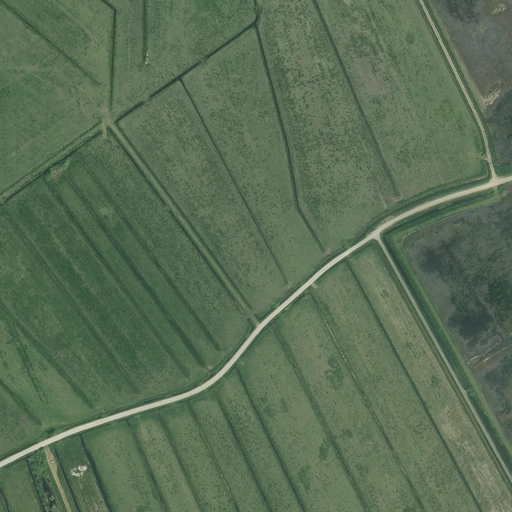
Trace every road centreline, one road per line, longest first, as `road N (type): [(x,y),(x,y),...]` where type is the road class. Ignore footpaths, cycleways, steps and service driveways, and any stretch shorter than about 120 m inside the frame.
road 1 (track): [(0,465),(209,383),(267,320),(354,247)]
road 2 (track): [(260,327),(109,122),(0,199)]
road 3 (track): [(495,183),(483,131),(420,0)]
road 4 (unclassified): [(354,247),(420,208),(511,178)]
